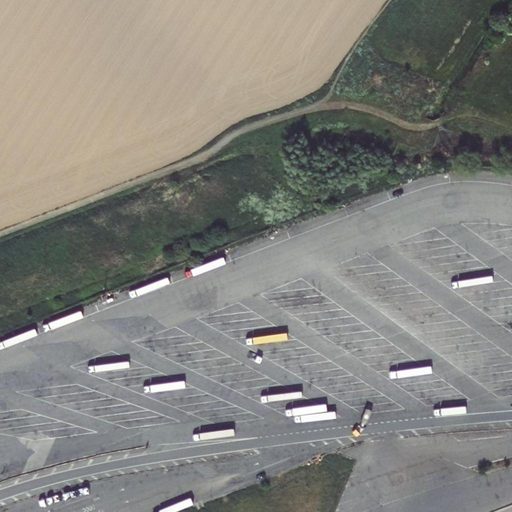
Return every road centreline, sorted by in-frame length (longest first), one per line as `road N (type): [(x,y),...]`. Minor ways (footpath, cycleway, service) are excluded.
road 1 (track): [(0,235),(204,155),(234,131),(321,102),(390,0)]
road 2 (unknown): [(293,249),(493,416)]
road 3 (unknown): [(225,274),(418,424)]
road 4 (unknown): [(137,307),(339,432)]
road 5 (unknown): [(354,227),(511,349)]
road 6 (track): [(321,102),(368,108),(421,128),(461,116),(511,129)]
